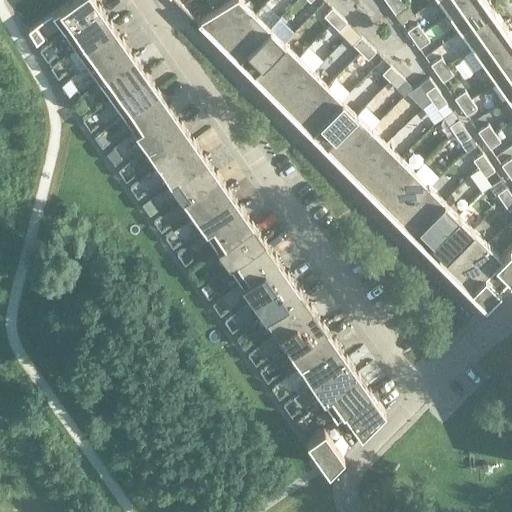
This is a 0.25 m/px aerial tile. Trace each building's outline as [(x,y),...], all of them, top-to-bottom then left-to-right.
[(100,5),(96,0),(69,0),(52,13),(64,30),(100,5)] [(177,0),(191,14),(192,13),(179,0),(177,0)] [(255,12),(242,0),(229,0),(197,20),(222,45),(255,12)] [(406,6),(401,0),(396,0),(389,5),(395,14),(406,6)] [(467,0),(439,0),(449,13),(467,0)] [(493,7),(488,0),(467,0),(449,13),(461,30),(493,7)] [(112,22),(100,5),(64,30),(76,47),(112,22)] [(339,14),(332,6),(324,15),(331,22),(339,14)] [(505,24),(493,7),(461,30),(472,47),(505,24)] [(269,26),(255,12),(222,45),(237,59),(269,26)] [(347,21),(339,14),(331,22),(339,30),(347,21)] [(124,38),(112,22),(76,47),(88,64),(124,38)] [(417,22),(407,30),(413,38),(423,31),(417,22)] [(511,44),(511,33),(505,24),(472,47),(484,64),(511,44)] [(44,37),(35,25),(28,29),(37,42),(44,37)] [(284,41),(269,26),(237,59),(251,74),(284,41)] [(429,40),(423,31),(413,38),(419,47),(429,40)] [(368,43),(361,35),(353,43),(360,51),(368,43)] [(135,55),(124,38),(88,64),(99,80),(135,55)] [(298,55),(284,41),(251,74),(266,88),(298,55)] [(376,50),(368,43),(360,51),(368,58),(376,50)] [(511,69),(511,44),(484,64),(496,80),(511,69)] [(147,72),(135,55),(99,80),(111,97),(147,72)] [(313,69),(298,55),(266,88),(280,102),(313,69)] [(441,56),(430,63),(436,72),(447,64),(441,56)] [(398,72),(390,64),(382,72),(389,80),(398,72)] [(453,73),(447,64),(436,72),(443,81),(453,73)] [(327,84),(313,69),(280,102),(295,117),(327,84)] [(511,94),(511,69),(496,80),(508,97),(511,94)] [(159,88),(147,72),(111,97),(123,114),(159,88)] [(405,79),(398,72),(389,80),(397,87),(405,79)] [(342,98),(327,84),(295,117),(309,131),(342,98)] [(441,93),(435,84),(425,91),(431,99),(441,93)] [(171,105),(159,88),(123,114),(135,130),(171,105)] [(465,90),(454,97),(460,106),(471,98),(465,90)] [(447,101),(441,93),(431,99),(437,108),(447,101)] [(357,113),(342,98),(309,131),(324,146),(357,113)] [(477,107),(471,98),(460,106),(466,114),(477,107)] [(183,122),(171,105),(135,130),(147,147),(183,122)] [(371,127),(357,113),(324,146),(339,160),(371,127)] [(465,127),(458,118),(449,125),(455,133),(465,127)] [(195,139),(183,122),(147,147),(158,164),(195,139)] [(488,123),(477,130),(484,139),(494,131),(488,123)] [(386,142),(371,127),(339,160),(353,175),(386,142)] [(471,135),(465,127),(455,133),(461,142),(471,135)] [(500,140),(494,131),(484,139),(490,148),(500,140)] [(206,156),(195,139),(158,164),(170,181),(206,156)] [(400,156),(386,142),(353,175),(368,189),(400,156)] [(488,160),(482,152),(473,159),(479,167),(488,160)] [(218,172),(206,156),(170,181),(182,198),(218,172)] [(415,170),(400,156),(368,189),(382,203),(415,170)] [(511,156),(501,164),(507,172),(511,168),(511,156)] [(495,169),(488,160),(479,167),(485,176),(495,169)] [(429,185),(415,170),(382,203),(397,218),(429,185)] [(230,189),(218,172),(182,198),(194,214),(230,189)] [(444,199),(429,185),(397,218),(411,232),(444,199)] [(511,194),(506,186),(497,192),(503,201),(511,194)] [(242,206),(230,189),(194,214),(205,231),(242,206)] [(511,207),(511,194),(503,201),(509,210),(511,207)] [(458,214),(444,199),(411,232),(426,246),(458,214)] [(253,222),(242,206),(205,231),(217,248),(253,222)] [(473,228),(458,214),(426,246),(440,261),(473,228)] [(265,239),(253,222),(217,248),(229,264),(265,239)] [(487,242),(473,228),(440,261),(455,275),(487,242)] [(277,256),(265,239),(229,264),(241,281),(277,256)] [(502,257),(501,256),(487,242),(455,275),(469,289),(495,263),(502,257)] [(511,276),(511,245),(501,256),(502,257),(495,263),(510,278),(511,276)] [(289,273),(277,256),(241,281),(253,298),(289,273)] [(510,278),(495,263),(469,289),(484,304),(510,278)] [(301,289),(289,273),(253,298),(265,315),(301,289)] [(212,289),(207,281),(202,285),(207,292),(212,289)] [(312,306),(301,289),(265,315),(276,332),(312,306)] [(324,323),(312,306),(276,332),(288,348),(324,323)] [(336,339),(324,323),(288,348),(300,365),(336,339)] [(348,356),(336,339),(300,365),(312,382),(348,356)] [(285,354),(278,359),(283,367),(290,362),(285,354)] [(359,373),(348,356),(312,382),(323,398),(359,373)] [(371,390),(359,373),(323,398),(335,415),(371,390)] [(385,409),(371,390),(335,415),(330,418),(348,443),(359,435),(385,409)] [(348,443),(330,418),(306,435),(328,466),(343,451),(341,448),(348,443)]
